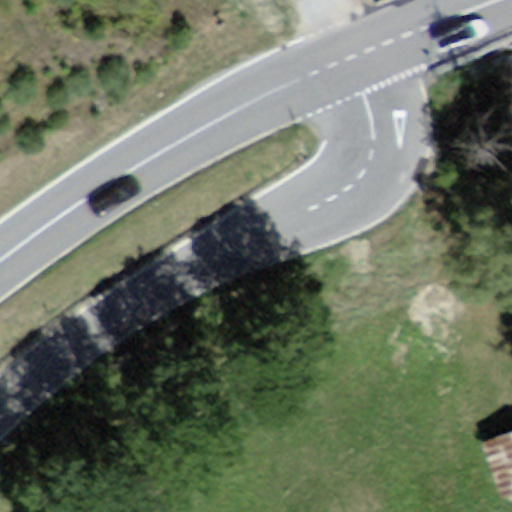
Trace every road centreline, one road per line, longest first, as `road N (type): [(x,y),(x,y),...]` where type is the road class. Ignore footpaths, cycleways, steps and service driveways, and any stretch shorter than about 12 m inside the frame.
road 1 (tertiary): [(357,56),(385,137),(359,196),(92,336),(0,413)]
road 2 (primary): [(0,270),(132,168),(357,56)]
road 3 (primary): [(357,56),(501,0)]
